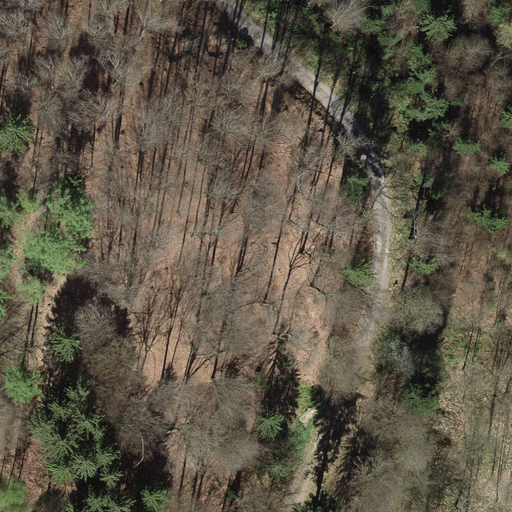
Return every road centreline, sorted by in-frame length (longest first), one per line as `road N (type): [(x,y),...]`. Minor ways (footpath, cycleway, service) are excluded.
road 1 (track): [(229,0),(338,101),(363,133),(384,195),(382,269),(363,362),(289,511)]
road 2 (track): [(0,443),(19,317)]
